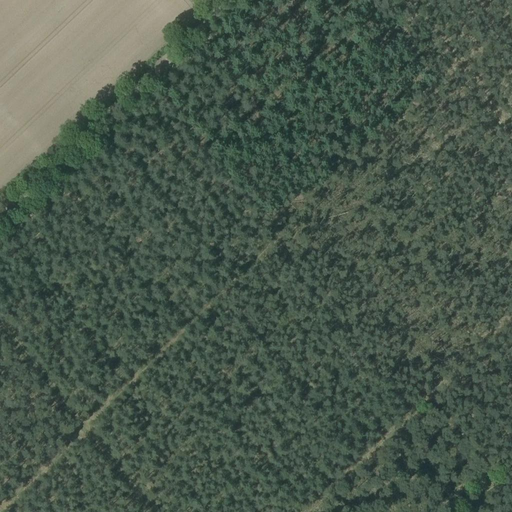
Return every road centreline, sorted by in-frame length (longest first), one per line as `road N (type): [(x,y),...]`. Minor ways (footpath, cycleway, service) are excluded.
road 1 (track): [(0,504),(511,17)]
road 2 (track): [(0,218),(231,0)]
road 3 (track): [(306,511),(511,317)]
road 4 (track): [(0,324),(154,511)]
